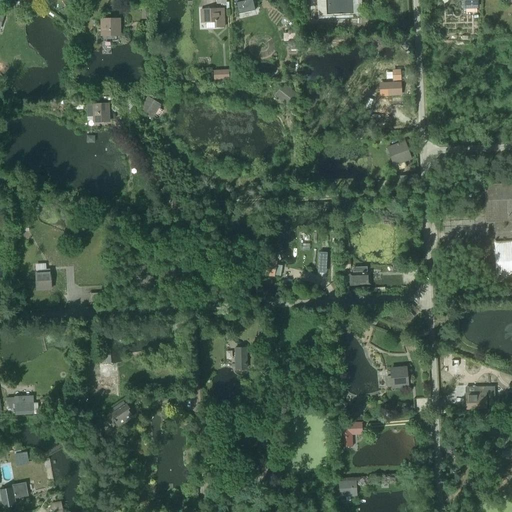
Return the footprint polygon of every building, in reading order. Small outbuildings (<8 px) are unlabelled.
[(317,0),(319,16),(361,14),(360,0),(317,0)] [(462,0),(463,9),(478,9),(477,0),(462,0)] [(214,29),(225,28),(224,8),(200,10),(200,24),(214,23),(214,29)] [(100,37),(121,37),(121,19),(100,19),(100,37)] [(214,81),(229,80),(229,79),(233,79),(232,71),(228,71),(228,70),(213,71),(214,81)] [(495,81),(503,80),(503,71),(494,71),(495,81)] [(274,96),(287,107),(297,94),(284,84),(274,96)] [(140,112),(152,119),(154,118),(158,120),(164,112),(159,109),(161,105),(147,97),(139,110),(127,98),(121,104),(132,121),(140,112)] [(93,123),(110,122),(109,104),(92,104),(92,105),(86,105),(87,121),(93,121),(93,123)] [(377,139),(377,132),(349,135),(350,140),(360,139),(361,141),(377,139)] [(404,161),(410,159),(404,142),(386,149),(393,166),(397,165),(399,170),(407,168),(404,161)] [(399,177),(400,187),(415,185),(414,176),(399,177)] [(377,190),(389,190),(388,181),(377,181),(377,190)] [(511,184),(484,185),(485,205),(486,222),(492,222),(496,282),(511,280),(511,184)] [(318,251),(317,275),(326,275),(327,251),(318,251)] [(273,275),(281,276),(282,266),(276,265),(277,261),(267,260),(265,275),(272,276),(273,275)] [(342,261),(343,270),(350,269),(350,260),(342,261)] [(36,290),(51,289),(50,270),(46,270),(46,264),(35,265),(36,272),(35,272),(36,290)] [(348,273),(349,286),(370,285),(369,273),(367,273),(366,267),(352,267),(352,273),(348,273)] [(136,285),(151,284),(150,268),(136,268),(136,285)] [(88,305),(105,305),(105,293),(88,294),(88,305)] [(392,312),(392,321),(407,321),(407,312),(392,312)] [(173,331),(184,330),(183,320),(173,321),(173,331)] [(258,340),(267,339),(266,328),(258,329),(258,340)] [(268,361),(274,361),(273,343),(262,344),(262,357),(268,357),(268,361)] [(235,371),(247,371),(247,348),(235,348),(235,371)] [(484,367),(484,365),(445,351),(442,360),(461,367),(461,366),(482,373),(482,372),(488,374),(490,369),(484,367)] [(391,389),(408,388),(408,384),(412,383),(412,376),(407,376),(406,367),(390,368),(390,376),(387,377),(385,379),(386,386),(387,388),(391,387),(391,389)] [(462,410),(486,410),(486,392),(478,392),(478,395),(466,395),(466,405),(462,405),(462,410)] [(15,415),(38,413),(38,403),(34,403),(33,396),(14,397),(14,398),(5,399),(6,410),(8,409),(8,412),(15,412),(15,415)] [(368,408),(375,410),(377,404),(370,401),(368,408)] [(118,428),(133,417),(128,410),(130,409),(126,404),(125,405),(122,402),(110,410),(112,413),(109,415),(118,428)] [(337,412),(346,412),(346,403),(337,402),(337,412)] [(339,423),(340,448),(352,447),(352,435),(362,435),(362,422),(339,423)] [(501,444),(511,443),(511,426),(500,428),(499,431),(500,444),(501,444)] [(250,451),(255,450),(254,435),(248,435),(239,436),(240,453),(250,452),(250,451)] [(511,450),(511,443),(501,444),(502,451),(511,450)] [(17,467),(29,465),(26,452),(21,453),(21,451),(14,452),(17,467)] [(491,473),(500,472),(500,461),(491,462),(491,473)] [(349,496),(357,496),(356,480),(338,481),(339,497),(345,497),(345,500),(349,500),(349,496)] [(9,506),(16,505),(14,494),(16,494),(15,487),(0,489),(0,501),(1,502),(2,511),(8,511),(10,511),(9,506)]
